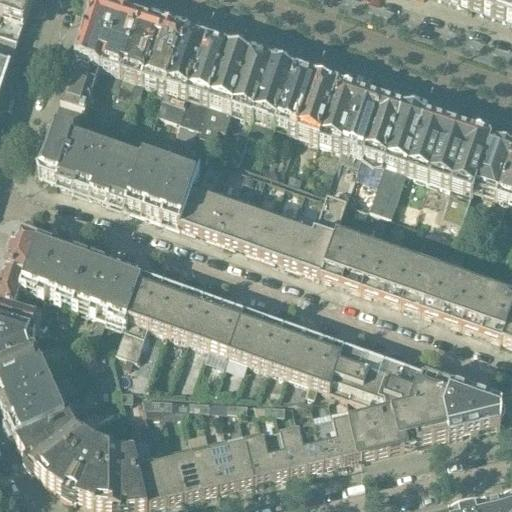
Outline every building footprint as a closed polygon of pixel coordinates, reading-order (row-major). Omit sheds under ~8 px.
[(0,0),(0,45),(16,51),(33,0),(0,0)] [(449,0),(424,0),(423,2),(446,10),(449,0)] [(449,0),(446,10),(469,17),(474,0),(449,0)] [(492,25),(500,0),(474,0),(469,17),(492,25)] [(511,0),(500,0),(492,25),(511,31),(511,0)] [(89,20),(68,83),(93,91),(97,77),(116,22),(97,16),(89,20)] [(138,30),(116,22),(97,77),(119,84),(138,30)] [(141,92),(160,37),(138,30),(119,84),(112,103),(134,110),(141,92)] [(163,100),(182,44),(160,37),(141,92),(163,100)] [(182,115),(204,52),(182,44),(163,100),(160,108),(182,115)] [(0,70),(9,73),(16,51),(0,45),(0,70)] [(202,133),(226,60),(204,52),(182,115),(184,116),(173,150),(193,157),(198,145),(202,133)] [(228,123),(248,67),(226,60),(202,133),(221,140),(227,123),(228,123)] [(269,74),(248,67),(228,123),(249,130),(269,74)] [(9,73),(0,70),(0,91),(2,92),(9,73)] [(271,138),(290,82),(269,74),(249,130),(245,142),(244,141),(235,171),(247,175),(249,169),(248,169),(251,159),(252,160),(254,155),(255,156),(258,146),(267,149),(271,138)] [(293,145),(313,89),(290,82),(271,138),(293,145)] [(68,83),(58,112),(80,120),(82,121),(93,91),(68,83)] [(334,97),(313,89),(293,145),(315,152),(334,97)] [(336,160),(355,104),(334,97),(315,152),(336,160)] [(358,168),(377,111),(355,104),(336,160),(358,168)] [(380,175),(399,119),(377,111),(358,168),(380,175)] [(58,112),(50,136),(72,143),(80,120),(58,112)] [(400,182),(420,126),(399,119),(380,175),(382,176),(400,182)] [(423,190),(442,133),(420,126),(400,182),(404,183),(423,190)] [(443,197),(463,141),(442,133),(423,190),(443,197)] [(72,199),(89,149),(72,143),(50,136),(35,179),(39,187),(72,199)] [(485,148),(463,141),(443,197),(466,205),(468,199),(485,148)] [(202,161),(156,145),(153,153),(199,170),(202,161)] [(214,150),(198,145),(193,157),(202,160),(215,165),(217,158),(212,157),(214,150)] [(491,207),(508,156),(485,148),(468,199),(491,207)] [(122,216),(140,166),(106,154),(89,149),(72,199),(122,216)] [(511,213),(511,157),(508,156),(491,207),(511,214),(511,213)] [(189,196),(194,182),(195,179),(160,166),(142,160),(140,166),(122,216),(176,236),(189,196)] [(215,174),(218,166),(205,162),(203,170),(215,174)] [(200,244),(214,204),(189,196),(176,236),(200,244)] [(219,251),(233,211),(214,204),(200,244),(219,251)] [(319,286),(334,243),(345,212),(329,206),(317,241),(303,280),(319,286)] [(239,258),(253,218),(233,211),(219,251),(239,258)] [(259,265),(273,225),(253,218),(239,258),(259,265)] [(279,272),(293,232),(273,225),(259,265),(279,272)] [(476,256),(484,235),(472,231),(465,252),(476,256)] [(303,280),(317,241),(293,232),(279,272),(303,280)] [(423,239),(412,271),(397,313),(422,322),(437,280),(448,248),(423,239)] [(12,246),(3,274),(23,281),(35,248),(20,243),(12,246)] [(319,286),(338,293),(353,250),(334,243),(319,286)] [(500,264),(505,248),(497,246),(492,262),(500,264)] [(71,309),(87,267),(35,248),(23,281),(18,297),(25,299),(27,293),(36,297),(34,302),(42,305),(44,300),(53,303),(51,309),(57,311),(59,305),(71,309)] [(373,257),(353,250),(338,293),(358,300),(373,257)] [(511,268),(511,256),(504,253),(500,265),(511,268)] [(394,264),(373,257),(358,300),(379,307),(394,264)] [(394,264),(379,307),(397,313),(412,271),(394,264)] [(123,334),(140,286),(87,267),(71,309),(70,315),(77,318),(79,312),(89,316),(87,321),(95,324),(97,318),(107,322),(105,328),(123,334)] [(3,274),(0,282),(0,308),(12,312),(18,297),(23,281),(3,274)] [(437,280),(422,322),(440,329),(455,286),(437,280)] [(455,286),(440,329),(459,335),(474,293),(455,286)] [(136,370),(148,337),(163,294),(142,287),(114,362),(136,370)] [(494,300),(474,293),(459,335),(479,343),(494,300)] [(181,301),(163,294),(148,337),(166,343),(181,301)] [(501,350),(511,317),(511,306),(494,300),(479,343),(501,350)] [(201,308),(181,301),(166,343),(186,350),(201,308)] [(40,323),(38,322),(38,321),(12,312),(0,308),(0,329),(34,342),(40,323)] [(221,315),(201,308),(186,350),(206,358),(221,315)] [(242,322),(221,315),(206,358),(226,365),(242,322)] [(511,354),(511,317),(501,350),(511,354)] [(261,329),(242,322),(226,365),(246,372),(261,329)] [(97,350),(105,330),(97,327),(91,340),(82,337),(80,343),(97,350)] [(26,352),(29,346),(32,347),(34,342),(0,329),(0,370),(29,358),(26,352)] [(261,329),(246,372),(266,379),(282,337),(261,329)] [(302,344),(282,337),(266,379),(286,386),(302,344)] [(302,344),(286,386),(307,394),(323,351),(302,344)] [(344,359),(323,351),(307,394),(316,397),(328,401),(330,395),(344,359)] [(29,358),(0,370),(0,390),(42,372),(35,355),(29,358)] [(362,365),(344,359),(330,395),(349,401),(362,365)] [(382,372),(362,365),(349,401),(368,408),(382,372)] [(42,372),(0,390),(0,418),(13,448),(65,427),(42,372)] [(402,380),(382,372),(368,408),(388,415),(402,380)] [(408,426),(423,387),(402,380),(388,415),(389,416),(391,422),(408,426)] [(443,423),(452,397),(423,387),(408,426),(391,422),(378,425),(351,431),(350,432),(358,467),(448,446),(443,423)] [(316,397),(307,394),(304,403),(313,406),(316,397)] [(389,416),(388,415),(368,408),(349,401),(330,395),(328,401),(377,419),(378,425),(391,422),(389,416)] [(499,414),(452,397),(443,423),(448,446),(499,434),(499,431),(500,430),(501,430),(502,428),(503,426),(503,424),(503,422),(503,421),(502,420),(501,418),(500,417),(499,417),(499,414)] [(131,410),(132,400),(123,400),(122,410),(131,410)] [(160,408),(150,407),(150,416),(160,417),(160,408)] [(171,408),(160,408),(160,417),(170,417),(171,408)] [(198,410),(188,409),(187,418),(197,419),(198,410)] [(208,410),(198,410),(197,419),(208,419),(208,410)] [(236,412),(226,411),(225,420),(235,421),(236,412)] [(246,412),(236,412),(235,421),(245,421),(246,412)] [(273,414),(263,413),(263,422),(273,423),(273,414)] [(283,414),(273,414),(273,423),(283,423),(283,414)] [(73,424),(65,427),(13,448),(24,467),(29,464),(36,474),(32,478),(45,492),(62,503),(65,498),(76,503),(74,509),(81,511),(144,511),(137,477),(131,453),(122,454),(107,453),(96,449),(87,443),(79,434),(73,424)] [(350,427),(332,431),(341,471),(358,467),(350,432),(351,431),(350,427)] [(332,431),(314,435),(323,475),(341,471),(332,431)] [(314,435),(296,440),(306,479),(323,475),(314,435)] [(296,440),(279,444),(288,483),(306,479),(296,440)] [(279,444),(261,448),(270,487),(288,483),(279,444)] [(236,495),(226,456),(224,447),(206,451),(218,499),(236,495)] [(261,448),(244,452),(253,491),(270,487),(261,448)] [(218,499),(206,451),(189,455),(200,503),(218,499)] [(244,452),(226,456),(236,495),(253,491),(244,452)] [(200,503),(189,455),(171,459),(182,508),(200,503)] [(182,508),(171,459),(153,463),(155,473),(164,511),(182,508)] [(155,473),(137,477),(144,511),(163,511),(164,511),(155,473)]
